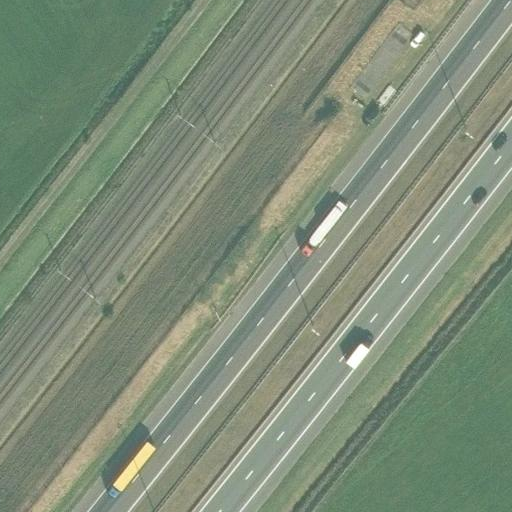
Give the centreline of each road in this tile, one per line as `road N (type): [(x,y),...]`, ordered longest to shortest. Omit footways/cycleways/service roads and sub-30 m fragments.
road 1 (motorway): [(510,0),(108,511)]
road 2 (motorway): [(215,511),(511,137)]
